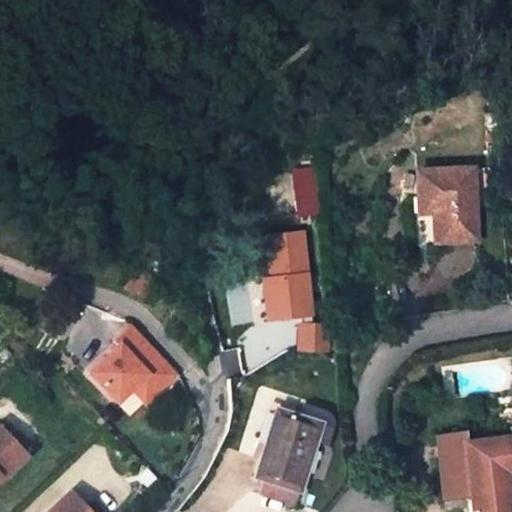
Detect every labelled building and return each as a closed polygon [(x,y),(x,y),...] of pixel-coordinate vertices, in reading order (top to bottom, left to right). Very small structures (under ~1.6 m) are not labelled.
[(473,170),(415,172),(417,201),(432,201),(433,214),(434,243),(476,240),(474,202),(473,170)] [(491,202),(490,170),(473,170),(474,202),(491,202)] [(289,194),(290,194),(292,213),(307,212),(304,171),(287,172),(289,194)] [(432,201),(417,201),(418,214),(433,214),(432,201)] [(313,324),(301,230),(250,236),(260,321),(291,317),(296,352),(327,348),(324,322),(313,324)] [(132,267),(124,288),(131,291),(139,270),(132,267)] [(139,270),(131,291),(132,292),(145,298),(154,277),(152,277),(139,270)] [(174,374),(130,326),(114,340),(117,344),(90,371),(118,401),(131,390),(145,376),(158,390),(174,374)] [(231,343),(216,346),(223,378),(238,375),(231,343)] [(131,390),(144,403),(158,390),(145,376),(131,390)] [(248,392),(235,393),(236,415),(249,414),(248,392)] [(297,492),(313,443),(327,447),(334,423),(333,417),(330,413),(327,411),(304,404),(300,418),(279,411),(267,446),(264,445),(253,477),(297,492)] [(279,411),(266,407),(254,442),(264,445),(267,446),(279,411)] [(439,432),(444,498),(469,497),(470,511),(505,511),(511,511),(507,472),(511,471),(511,436),(464,442),(463,431),(439,432)] [(0,479),(24,457),(0,432),(0,479)] [(88,511),(71,494),(50,511),(88,511)]
